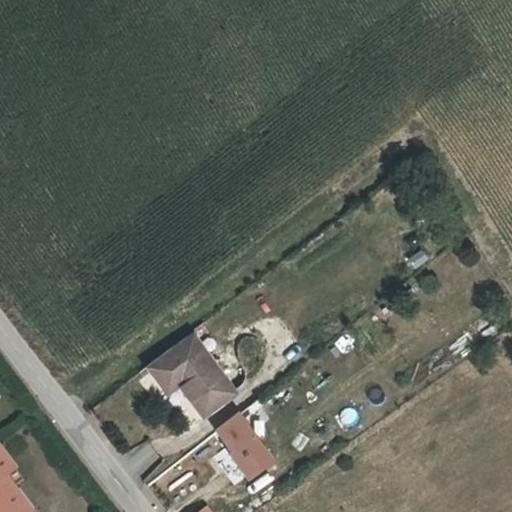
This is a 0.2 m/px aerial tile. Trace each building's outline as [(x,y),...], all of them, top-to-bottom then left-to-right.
[(268,305),(280,295),(266,279),(254,289),(268,305)] [(150,368),(167,393),(181,383),(204,417),(236,393),(195,336),(168,356),(167,355),(150,368)] [(232,452),(231,454),(248,477),(271,460),(242,419),(246,416),(242,411),(217,430),(232,452)] [(0,511),(29,511),(33,509),(16,486),(7,473),(17,466),(0,444),(0,511)] [(26,479),(17,466),(7,473),(16,486),(26,479)]
